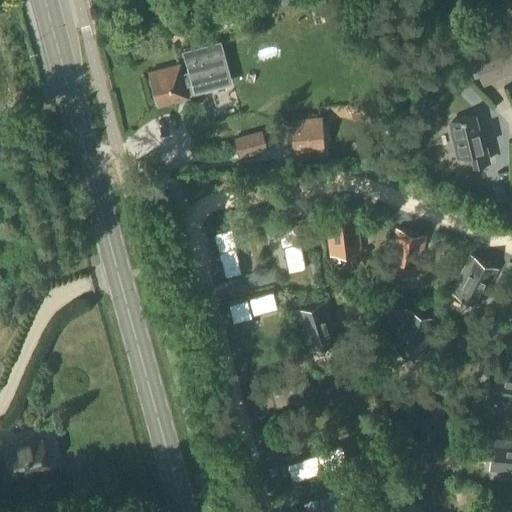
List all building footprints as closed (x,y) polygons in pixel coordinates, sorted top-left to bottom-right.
[(191,3),(174,9),(179,22),(200,16),(200,13),(205,12),(206,14),(233,9),(231,0),(202,0),(203,2),(192,5),(191,3)] [(511,46),(511,45),(474,61),(485,87),(511,75),(511,46)] [(180,64),(148,72),(157,106),(189,97),(186,85),(192,84),(193,89),(228,80),(221,54),(186,64),(188,70),(182,72),(180,64)] [(478,115),(450,122),(458,160),(473,156),(475,169),(493,163),(486,130),(482,131),(478,115)] [(262,131),(234,138),(239,156),(267,148),(262,131)] [(303,166),(284,166),(284,175),(302,175),(303,166)] [(355,210),(325,213),(330,255),(360,251),(355,210)] [(304,266),(293,222),(276,226),(280,245),(282,244),(288,270),(304,266)] [(240,271),(233,245),(235,245),(230,226),(212,230),(224,275),(240,271)] [(395,230),(385,269),(414,276),(424,238),(395,230)] [(470,254),(451,292),(477,305),(497,268),(470,254)] [(250,313),(275,307),(271,291),(227,301),(231,319),(250,315),(250,313)] [(324,303),(296,312),(308,350),(336,341),(324,303)] [(406,308),(391,348),(420,358),(434,319),(406,308)] [(511,371),(492,369),(487,398),(511,402),(511,371)] [(303,395),(298,379),(269,387),(265,373),(248,378),(258,408),(303,395)] [(511,441),(493,439),(491,469),(511,471),(511,441)] [(0,472),(0,473),(2,478),(13,475),(49,465),(41,440),(25,444),(24,441),(9,445),(10,448),(6,449),(7,453),(0,454),(0,472)] [(292,480),(347,462),(341,443),(315,451),(316,454),(287,463),(292,480)] [(326,511),(353,504),(348,488),(303,501),(306,511),(326,511)]
